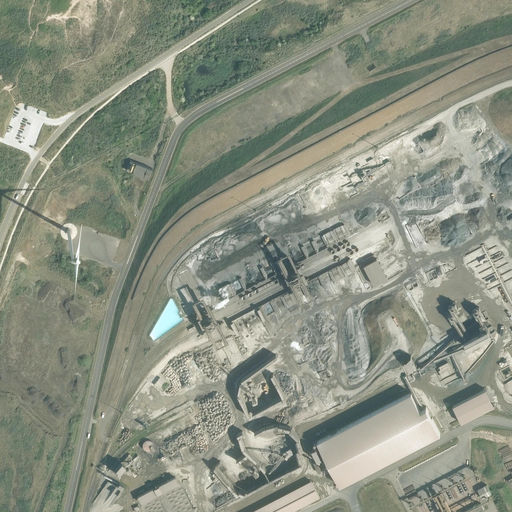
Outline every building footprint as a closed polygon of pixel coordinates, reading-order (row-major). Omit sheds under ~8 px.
[(152,169),(130,160),(126,170),(149,178),(152,169)] [(128,185),(131,177),(124,174),(121,183),(128,185)] [(355,215),(362,232),(364,231),(365,235),(367,234),(368,236),(375,233),(374,230),(378,229),(376,223),(373,225),(367,210),(355,215)] [(75,226),(74,226),(74,225),(73,225),(72,224),(71,224),(70,223),(69,223),(68,223),(67,223),(66,224),(65,224),(64,225),(63,225),(63,226),(62,226),(61,227),(61,228),(60,229),(60,230),(60,231),(60,232),(60,233),(60,234),(60,235),(61,235),(61,236),(62,237),(63,238),(64,239),(65,240),(66,240),(67,240),(68,240),(69,240),(70,240),(71,240),(72,240),(73,239),(74,238),(75,237),(76,237),(76,236),(76,235),(77,234),(77,233),(77,232),(77,231),(77,230),(77,229),(76,228),(76,227),(75,227),(75,226)] [(268,225),(266,228),(271,234),(274,232),(268,225)] [(330,231),(302,243),(307,255),(328,246),(325,238),(328,237),(326,234),(331,232),(330,231)] [(364,264),(375,259),(373,255),(362,260),(364,264)] [(275,263),(276,264),(279,260),(276,256),(266,265),(269,268),(275,263)] [(364,265),(374,285),(375,285),(386,279),(387,279),(377,258),(376,258),(376,259),(364,265)] [(456,309),(458,308),(455,301),(448,304),(452,312),(449,314),(452,320),(460,317),(456,309)] [(482,313),(476,316),(479,323),(484,320),(485,320),(482,313)] [(487,329),(463,341),(467,347),(490,335),(487,329)] [(405,358),(409,370),(416,367),(412,355),(405,358)] [(448,362),(439,366),(440,367),(438,368),(439,370),(442,377),(453,372),(448,362)] [(159,377),(154,384),(159,388),(164,381),(159,377)] [(458,402),(452,406),(453,408),(458,419),(461,423),(488,409),(495,406),(486,388),(458,402)] [(408,393),(316,441),(322,451),(330,467),(333,472),(337,481),(340,486),(440,434),(426,406),(420,409),(411,392),(408,393)] [(278,422),(267,426),(266,423),(253,428),(256,435),(279,425),(278,422)] [(142,445),(142,446),(142,447),(143,448),(143,449),(144,449),(144,450),(145,450),(146,451),(147,451),(148,451),(149,451),(150,450),(151,450),(151,449),(152,449),(152,448),(153,447),(153,446),(153,445),(153,444),(153,443),(152,443),(152,442),(151,441),(150,441),(150,440),(149,440),(148,440),(147,440),(146,440),(145,440),(145,441),(144,441),(143,442),(143,443),(142,443),(142,444),(142,445)] [(318,459),(322,457),(316,446),(312,449),(318,459)] [(128,455),(122,461),(125,464),(127,461),(129,460),(131,458),(132,457),(129,454),(128,455)] [(115,468),(119,472),(125,465),(121,461),(115,468)] [(175,477),(137,497),(140,502),(155,494),(156,495),(162,491),(178,482),(175,477)] [(312,481),(252,511),(289,511),(320,496),(312,481)] [(481,487),(477,489),(482,498),(483,498),(489,494),(491,494),(488,488),(486,484),(485,485),(481,487)] [(481,503),(463,511),(478,511),(484,509),(481,503)]
